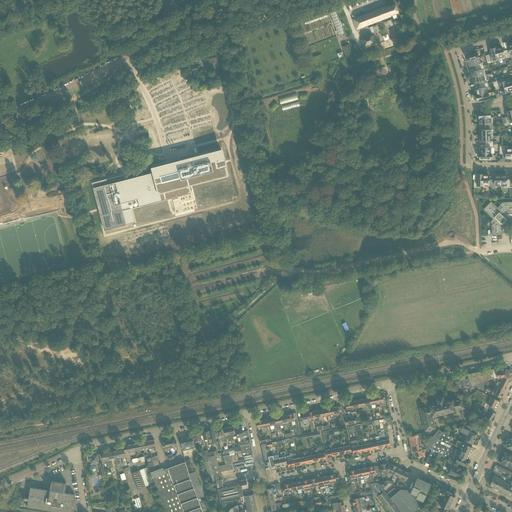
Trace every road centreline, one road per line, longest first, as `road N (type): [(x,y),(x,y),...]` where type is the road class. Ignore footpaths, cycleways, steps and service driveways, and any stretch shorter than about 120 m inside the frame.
road 1 (unclassified): [(0,115),(211,15),(244,10),(273,17),(327,0)]
road 2 (residential): [(76,450),(249,412)]
road 3 (residential): [(249,412),(390,382)]
road 4 (residential): [(390,382),(511,358)]
